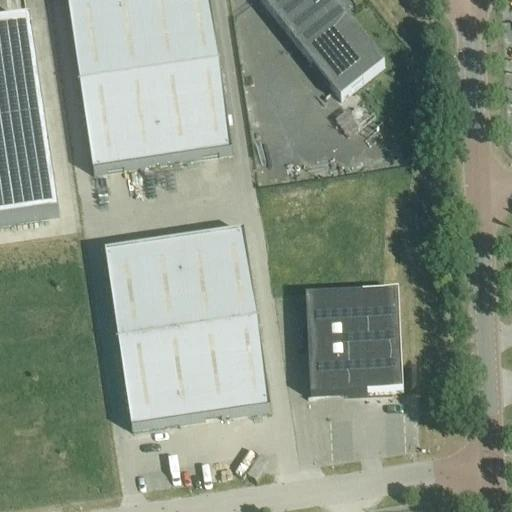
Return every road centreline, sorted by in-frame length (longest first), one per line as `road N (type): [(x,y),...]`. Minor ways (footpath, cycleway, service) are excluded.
road 1 (unclassified): [(190,511),(491,466)]
road 2 (unclassified): [(491,466),(480,196)]
road 3 (unclassified): [(480,196),(471,22)]
